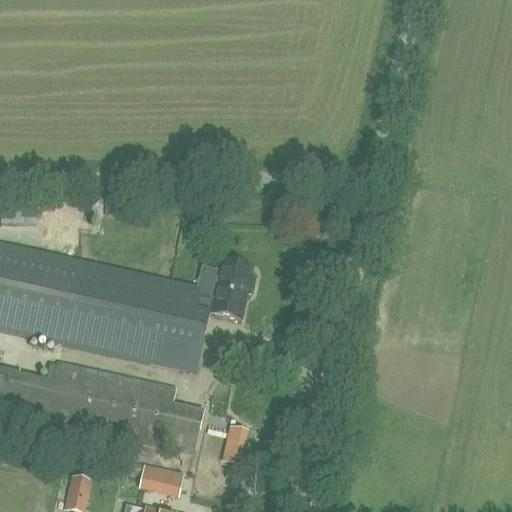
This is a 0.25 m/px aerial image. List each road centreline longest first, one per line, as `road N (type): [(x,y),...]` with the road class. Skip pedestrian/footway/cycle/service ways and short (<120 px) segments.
road 1 (unclassified): [(374,179),(0,178)]
road 2 (unclassified): [(301,511),(374,179)]
road 3 (unclassified): [(374,179),(414,0)]
